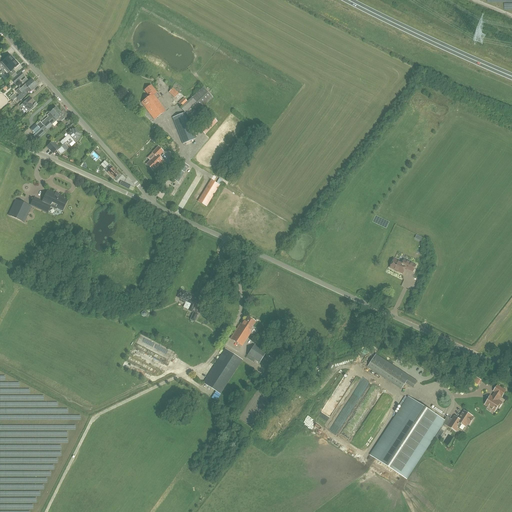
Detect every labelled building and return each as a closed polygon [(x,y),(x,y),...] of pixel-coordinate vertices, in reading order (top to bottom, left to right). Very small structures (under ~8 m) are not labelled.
[(2,57),(0,58),(0,64),(1,64),(5,68),(14,60),(13,59),(13,58),(11,56),(10,56),(10,55),(4,60),(2,57)] [(14,60),(5,68),(9,73),(7,74),(10,78),(15,73),(13,70),(18,65),(18,64),(19,64),(16,61),(16,62),(14,60)] [(21,73),(12,80),(15,85),(25,76),(21,73)] [(19,90),(22,93),(34,82),(31,79),(29,81),(26,78),(22,81),(25,85),(19,90)] [(22,93),(19,95),(17,97),(17,98),(20,101),(28,93),(31,90),(32,92),(37,86),(34,82),(22,93)] [(149,97),(141,103),(154,120),(165,111),(153,95),(157,93),(151,85),(145,90),(149,97)] [(181,107),(180,108),(191,119),(203,108),(213,98),(203,87),(187,102),(181,107)] [(173,88),(169,92),(176,97),(179,94),(173,88)] [(30,98),(24,103),(23,102),(22,103),(22,104),(20,106),(27,114),(36,106),(35,104),(33,106),(31,104),(33,101),(30,98)] [(48,121),(59,112),(56,108),(50,113),(47,116),(48,117),(41,123),(38,126),(36,125),(31,129),(35,133),(40,128),(43,125),(43,126),(48,121)] [(50,127),(57,121),(59,118),(62,121),(65,118),(62,116),(62,115),(59,112),(48,121),(43,126),(45,128),(48,125),(50,127)] [(195,139),(184,113),(173,118),(183,144),(195,139)] [(218,122),(212,117),(200,130),(205,135),(218,122)] [(66,143),(78,132),(75,128),(73,130),(72,129),(68,133),(69,135),(63,140),(66,143)] [(45,133),(43,131),(41,129),(34,136),(38,141),(45,133)] [(79,137),(81,136),(78,132),(66,143),(69,146),(74,140),(76,142),(80,138),(79,137)] [(55,144),(49,149),(53,154),(59,148),(55,144)] [(62,147),(58,151),(61,155),(65,151),(65,150),(68,148),(65,145),(62,147)] [(150,161),(146,164),(153,171),(159,165),(163,161),(158,156),(160,154),(163,152),(158,147),(152,153),(155,156),(150,161)] [(178,184),(185,172),(188,166),(181,162),(170,179),(178,184)] [(109,165),(105,169),(108,172),(108,173),(114,179),(117,176),(119,178),(121,176),(113,167),(112,168),(109,165)] [(211,180),(206,189),(214,194),(220,185),(217,183),(211,180)] [(121,181),(119,185),(129,190),(131,186),(121,181)] [(214,194),(206,189),(198,202),(207,207),(214,194)] [(60,196),(58,195),(58,196),(55,195),(55,194),(48,190),(42,202),(34,198),(31,205),(42,210),(45,204),(51,206),(56,209),(57,208),(62,211),(67,201),(64,199),(64,198),(63,198),(60,196)] [(9,215),(24,222),(31,207),(16,200),(9,215)] [(416,265),(407,261),(404,260),(402,263),(394,259),(390,268),(403,274),(405,268),(407,269),(413,272),(416,265)] [(193,296),(181,290),(178,297),(181,299),(181,300),(181,302),(182,303),(184,303),(185,303),(183,308),(188,310),(192,312),(196,302),(193,300),(192,301),(191,300),(193,296)] [(250,331),(256,322),(247,316),(244,321),(243,320),(231,339),(242,346),(251,332),(250,331)] [(266,354),(279,362),(286,351),(273,343),(266,354)] [(260,363),(266,353),(254,346),(248,355),(260,363)] [(225,349),(204,383),(220,394),(242,360),(225,349)] [(368,367),(401,389),(406,383),(413,387),(417,381),(376,355),(368,367)] [(490,397),(485,404),(489,407),(488,408),(492,410),(494,407),(496,408),(496,409),(498,407),(498,408),(500,407),(502,404),(501,403),(501,402),(498,400),(501,396),(502,397),(506,391),(497,385),(494,391),(495,392),(492,397),(490,396),(490,397)] [(407,479),(445,420),(409,397),(370,455),(407,479)] [(457,419),(457,418),(454,416),(448,426),(456,431),(458,428),(457,427),(459,424),(460,425),(461,424),(465,427),(468,423),(468,424),(470,423),(473,420),(472,418),(472,417),(472,416),(464,411),(462,413),(463,413),(461,416),(458,420),(457,419)]
